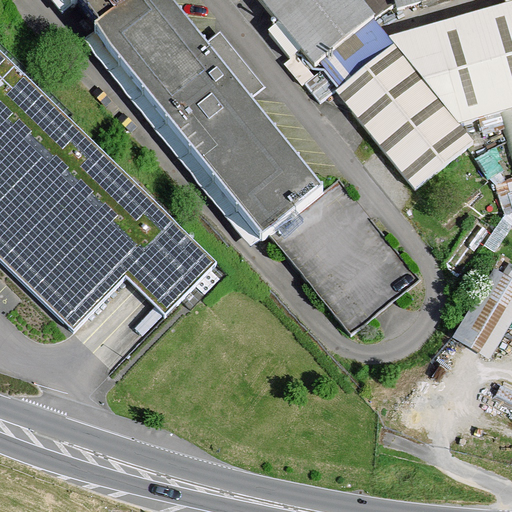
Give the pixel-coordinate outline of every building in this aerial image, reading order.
[(66,0),(77,13),(84,7),(104,32),(96,38),(265,243),(270,237),(324,194),(167,0),(66,0)] [(253,0),(315,73),(318,70),(338,94),(332,99),(416,198),(474,149),(459,131),(501,118),(511,154),(511,5),(387,41),(378,24),(397,13),(442,0),(253,0)] [(0,56),(0,264),(74,337),(127,283),(166,321),(218,269),(0,56)] [(324,194),(270,237),(351,336),(419,281),(338,182),(324,194)] [(511,283),(495,273),(455,342),(491,363),(511,327),(511,283)]
